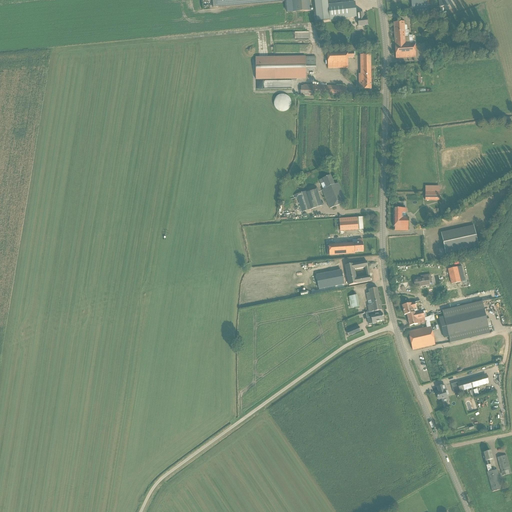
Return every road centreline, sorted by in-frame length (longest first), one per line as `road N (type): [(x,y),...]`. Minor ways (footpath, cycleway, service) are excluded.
road 1 (tertiary): [(394,325),(382,240),(379,0)]
road 2 (unclassified): [(140,511),(160,479),(341,348),(394,325)]
road 3 (tertiary): [(468,511),(394,325)]
